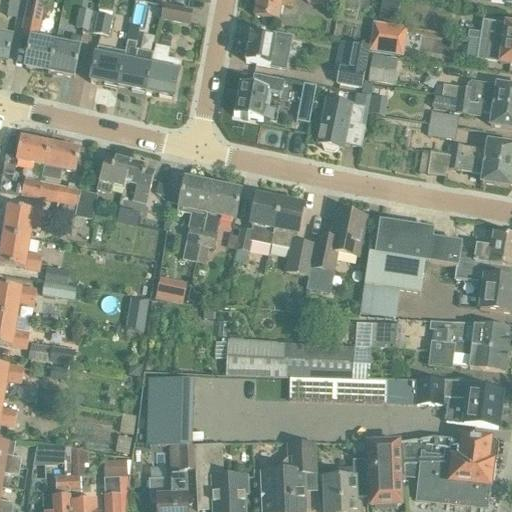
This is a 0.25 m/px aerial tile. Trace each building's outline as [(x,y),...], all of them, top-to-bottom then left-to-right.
[(32,34),(31,38),(25,67),(50,72),(57,43),(39,40),(46,4),(28,0),(21,31),(32,34)] [(135,0),(135,3),(162,8),(163,0),(135,0)] [(258,0),(256,17),(279,21),(282,6),(294,8),(294,0),(258,0)] [(308,0),(307,5),(332,10),(332,9),(354,13),(356,0),(308,0)] [(400,2),(388,0),(381,0),(379,19),(397,22),(400,2)] [(8,13),(7,18),(17,20),(20,4),(10,2),(9,6),(8,13)] [(161,22),(190,27),(193,12),(164,6),(161,22)] [(95,36),(99,16),(93,14),(93,13),(80,11),(76,30),(83,31),(82,35),(93,37),(93,36),(95,36)] [(99,16),(95,36),(109,39),(113,24),(114,19),(99,16)] [(504,25),(483,22),(482,34),(469,32),(468,40),(480,42),(481,40),(511,44),(511,23),(505,23),(504,25)] [(369,47),(368,51),(385,54),(390,27),(373,24),(369,47)] [(146,92),(153,55),(135,52),(140,28),(130,26),(125,53),(118,87),(146,92)] [(0,33),(0,62),(6,63),(11,36),(0,33)] [(251,35),(246,62),(269,67),(270,67),(285,70),(291,38),(273,35),(273,39),(251,35)] [(153,55),(146,92),(175,98),(181,69),(183,62),(168,59),(172,39),(162,37),(160,48),(155,47),(154,55),(153,55)] [(74,77),(80,48),(82,40),(72,38),(70,46),(57,43),(50,72),(74,77)] [(511,44),(481,40),(480,42),(478,60),(511,65),(511,44)] [(369,47),(339,43),(336,68),(340,69),(337,87),(362,91),(369,47)] [(118,87),(125,53),(98,48),(97,52),(96,52),(90,81),(118,87)] [(398,61),(373,57),(368,82),(393,86),(398,61)] [(239,85),(233,116),(261,121),(267,91),(281,94),(284,82),(254,76),(252,88),(239,85)] [(511,108),(511,87),(496,85),(495,87),(471,83),(467,86),(467,90),(443,87),(436,86),(434,96),(511,108)] [(303,86),(296,124),(309,126),(316,88),(303,86)] [(511,108),(434,96),(432,109),(455,113),(455,115),(480,119),(481,113),(491,114),(490,126),(511,129),(511,108)] [(339,151),(342,152),(348,123),(360,126),(364,107),(326,99),(316,146),(320,147),(323,152),(335,154),(339,151)] [(430,124),(458,128),(459,119),(432,115),(430,124)] [(458,128),(430,124),(428,138),(455,142),(458,128)] [(15,158),(45,165),(50,142),(20,135),(15,158)] [(80,148),(50,142),(45,165),(42,179),(60,183),(63,169),(75,171),(80,148)] [(449,146),(448,156),(511,166),(511,145),(487,142),(486,151),(449,146)] [(511,176),(511,166),(448,156),(431,153),(427,174),(445,177),(446,170),(482,176),(481,183),(510,187),(511,177),(511,176)] [(98,184),(99,184),(97,193),(110,196),(112,189),(122,191),(125,182),(131,159),(115,155),(114,158),(105,156),(98,184)] [(146,203),(155,169),(146,167),(147,164),(131,159),(125,182),(137,185),(133,200),(146,203)] [(196,264),(213,184),(186,178),(178,211),(191,213),(188,230),(189,230),(183,261),(196,264)] [(74,215),(76,205),(39,198),(41,184),(25,180),(25,181),(19,180),(16,193),(22,194),(21,197),(59,205),(55,224),(84,230),(86,220),(93,221),(93,219),(74,215)] [(39,198),(76,205),(81,188),(69,185),(68,189),(41,184),(39,198)] [(241,190),(213,184),(196,264),(206,266),(209,250),(214,251),(221,216),(235,219),(241,190)] [(158,185),(155,196),(167,199),(170,188),(158,185)] [(74,215),(93,219),(98,197),(81,192),(82,188),(81,188),(76,205),(74,215)] [(251,243),(270,247),(280,199),(257,194),(250,225),(253,225),(251,232),(240,230),(234,263),(247,266),(251,243)] [(290,251),(285,274),(310,279),(315,245),(292,240),(293,234),(297,235),(303,204),(280,199),(270,247),(290,251)] [(9,206),(4,235),(29,239),(32,224),(47,227),(49,213),(9,206)] [(310,279),(307,292),(330,297),(335,272),(333,272),(337,252),(358,257),(366,217),(357,215),(358,212),(346,210),(345,213),(337,211),(331,239),(319,236),(317,236),(315,245),(310,279)] [(433,240),(434,232),(380,223),(375,255),(426,263),(456,269),(511,277),(511,237),(494,235),(491,250),(477,247),(476,251),(460,248),(461,244),(433,240)] [(29,239),(4,235),(0,260),(0,264),(40,271),(42,257),(27,254),(29,239)] [(420,296),(426,263),(375,255),(375,256),(369,255),(359,315),(395,322),(400,293),(420,296)] [(511,277),(456,269),(454,280),(478,284),(476,295),(481,296),(479,311),(511,317),(511,309),(511,277)] [(178,300),(183,279),(156,273),(151,294),(178,300)] [(0,284),(0,314),(16,317),(19,302),(34,304),(36,291),(0,284)] [(44,284),(42,297),(74,302),(76,289),(44,284)] [(193,293),(189,301),(195,305),(200,296),(193,293)] [(16,317),(0,314),(0,344),(26,349),(29,334),(14,331),(16,317)] [(507,354),(511,330),(464,324),(464,326),(450,325),(450,332),(433,331),(432,342),(507,354)] [(404,351),(405,328),(371,325),(369,349),(404,351)] [(355,349),(227,342),(226,377),(353,381),(355,349)] [(507,354),(432,342),(428,368),(452,371),(454,355),(471,358),(470,369),(505,373),(507,354)] [(76,353),(31,346),(29,362),(74,368),(76,353)] [(0,364),(0,394),(4,395),(6,380),(21,383),(23,368),(0,364)] [(150,383),(149,447),(189,448),(191,384),(150,383)] [(387,383),(386,403),(416,405),(416,407),(444,409),(444,408),(446,408),(444,423),(463,426),(498,430),(502,396),(482,393),(482,383),(446,383),(387,383)] [(1,410),(4,395),(0,394),(0,425),(13,427),(15,413),(1,410)] [(72,426),(72,441),(97,442),(98,427),(72,426)] [(417,501),(486,508),(488,489),(490,489),(493,464),(496,441),(462,437),(461,442),(434,438),(396,445),(399,477),(407,478),(407,473),(420,475),(417,501)] [(348,461),(356,461),(357,439),(348,439),(348,461)] [(0,440),(0,464),(20,467),(21,458),(14,457),(16,443),(9,442),(0,440)] [(316,475),(315,444),(292,445),(293,458),(288,458),(282,465),(283,474),(262,475),(263,511),(305,511),(304,476),(316,475)] [(367,446),(370,507),(396,505),(400,505),(396,445),(367,446)] [(222,447),(195,448),(196,470),(198,470),(199,504),(215,503),(215,511),(246,511),(245,478),(224,479),(222,447)] [(196,470),(195,448),(170,449),(171,471),(196,470)] [(97,454),(97,472),(118,472),(118,455),(97,454)] [(364,462),(353,462),(353,470),(332,471),(332,478),(323,479),(324,511),(354,511),(354,498),(366,497),(364,462)] [(0,464),(0,487),(1,487),(3,474),(18,476),(20,467),(0,464)] [(83,467),(72,468),(72,478),(80,478),(84,478),(83,467)] [(71,511),(70,478),(57,479),(58,511),(71,511)] [(72,478),(70,478),(71,511),(97,511),(97,502),(81,503),(80,478),(72,478)] [(106,511),(126,511),(128,496),(120,496),(119,479),(105,480),(106,511)] [(171,479),(171,480),(149,481),(150,502),(157,502),(157,511),(187,511),(187,496),(185,496),(185,479),(171,479)] [(0,487),(0,510),(9,511),(12,511),(14,503),(0,500),(0,493),(1,487),(0,487)]
